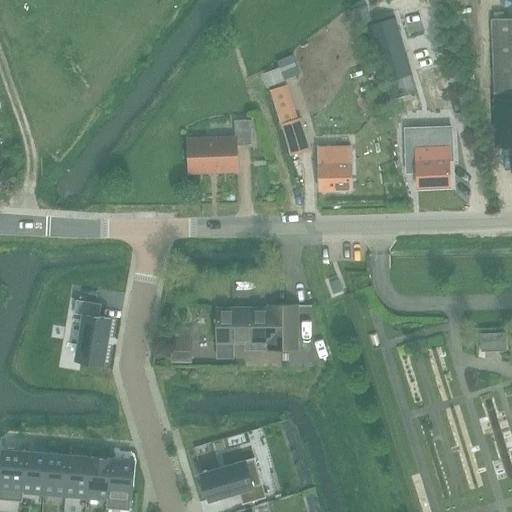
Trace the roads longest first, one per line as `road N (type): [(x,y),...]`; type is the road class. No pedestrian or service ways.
road 1 (unclassified): [(203,229),(511,220)]
road 2 (residential): [(152,230),(134,366),(174,511)]
road 3 (track): [(23,226),(32,154),(0,49)]
